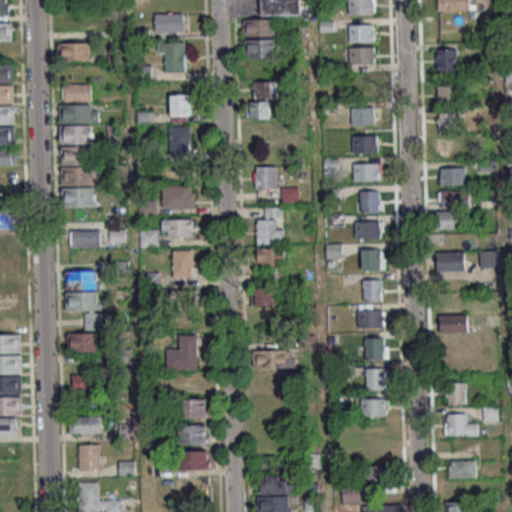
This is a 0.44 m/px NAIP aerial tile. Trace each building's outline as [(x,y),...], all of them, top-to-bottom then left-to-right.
[(0,0),(0,14),(8,15),(8,0),(0,0)] [(260,0),(261,16),(301,16),(300,0),(260,0)] [(374,0),(348,0),(348,14),(375,14),(374,0)] [(469,0),(437,0),(438,11),(469,11),(469,0)] [(156,32),(183,32),(183,13),(156,13),(156,32)] [(276,19),(243,19),(243,36),(276,36),(276,19)] [(0,23),(10,23),(11,41),(0,41),(0,23)] [(375,24),(348,24),(348,42),(375,42),(375,24)] [(276,57),(276,39),(244,39),(244,57),(276,57)] [(59,42),(59,60),(90,60),(90,42),(59,42)] [(186,42),(159,42),(159,54),(166,54),(166,71),(186,71),(186,42)] [(108,63),(120,63),(120,47),(108,47),(108,63)] [(375,47),(349,47),(349,64),(375,64),(375,47)] [(457,49),(436,49),(436,72),(457,72),(457,49)] [(0,64),(12,64),(13,83),(0,83),(0,64)] [(254,98),(276,98),(276,81),(254,81),(254,98)] [(348,81),(348,97),(373,97),(373,81),(348,81)] [(92,84),(65,84),(65,101),(92,101),(92,84)] [(0,85),(13,85),(13,104),(0,104),(0,85)] [(458,85),(438,85),(438,103),(458,103),(458,85)] [(171,94),(171,115),(190,115),(190,94),(171,94)] [(249,118),(270,118),(270,102),(249,102),(249,118)] [(88,104),(88,123),(59,124),(58,105),(88,104)] [(0,106),(13,106),(13,124),(0,124),(0,106)] [(375,107),(351,107),(351,124),(375,124),(375,107)] [(438,130),(462,130),(462,112),(438,112),(438,130)] [(271,142),(271,122),(249,122),(249,142),(271,142)] [(90,125),(90,144),(59,145),(59,126),(90,125)] [(0,126),(13,126),(14,145),(0,145),(0,126)] [(170,155),(191,155),(191,127),(170,127),(170,155)] [(353,153),(378,153),(378,136),(353,136),(353,153)] [(436,157),(463,157),(463,140),(436,140),(436,157)] [(90,146),(90,165),(61,166),(60,147),(90,146)] [(0,164),(16,165),(16,148),(0,147),(0,164)] [(380,163),(353,163),(353,181),(380,181),(380,163)] [(90,166),(90,185),(61,186),(60,167),(90,166)] [(255,188),(277,188),(277,166),(255,166),(255,188)] [(441,185),(466,185),(466,167),(441,167),(441,185)] [(12,169),(0,168),(0,186),(11,187),(12,169)] [(194,208),(194,186),(163,186),(163,208),(194,208)] [(92,188),(92,201),(95,201),(95,206),(61,207),(61,188),(92,188)] [(380,190),(360,190),(360,212),(380,212),(380,190)] [(440,207),(469,207),(469,190),(440,190),(440,207)] [(155,214),(155,201),(140,201),(140,214),(155,214)] [(257,218),(257,243),(283,243),(284,228),(275,228),(276,217),(282,217),(283,207),(266,207),(266,218),(257,218)] [(0,210),(15,210),(15,228),(0,228),(0,210)] [(438,229),(463,229),(463,212),(438,212),(438,229)] [(194,218),(162,219),(162,236),(194,236),(194,218)] [(355,238),(383,238),(383,220),(355,220),(355,238)] [(125,242),(125,229),(109,229),(109,242),(125,242)] [(99,230),(100,247),(71,248),(71,230),(99,230)] [(157,246),(157,230),(145,230),(145,246),(157,246)] [(0,269),(16,269),(16,251),(0,251),(0,246),(11,246),(11,231),(0,231),(0,269)] [(342,259),(342,243),(326,243),(326,259),(342,259)] [(285,265),(285,247),(258,247),(258,265),(285,265)] [(362,248),(362,270),(384,270),(384,248),(362,248)] [(174,277),(195,277),(195,249),(174,249),(174,277)] [(465,251),(437,252),(438,271),(465,270),(465,251)] [(95,271),(95,289),(65,290),(65,272),(95,271)] [(382,300),(382,279),(363,279),(364,301),(382,300)] [(277,288),(256,288),(256,305),(277,305),(277,288)] [(195,291),(170,289),(168,313),(194,314),(195,291)] [(0,311),(20,312),(20,292),(0,292),(0,311)] [(97,292),(97,304),(100,304),(101,310),(65,311),(65,293),(97,292)] [(358,327),(384,327),(384,306),(358,306),(358,327)] [(468,332),(468,314),(440,314),(440,332),(468,332)] [(98,351),(98,333),(68,333),(68,351),(98,351)] [(0,334),(19,334),(20,353),(0,353),(0,334)] [(195,335),(195,369),(166,369),(165,349),(178,349),(178,335),(195,335)] [(388,359),(388,337),(365,337),(365,359),(388,359)] [(253,368),(294,368),(294,350),(253,350),(253,368)] [(0,355),(19,355),(20,374),(0,374),(0,355)] [(366,389),(388,389),(388,367),(366,367),(366,389)] [(178,392),(206,392),(206,373),(178,373),(178,392)] [(73,391),(103,391),(103,375),(73,375),(73,391)] [(0,377),(20,377),(21,395),(0,395),(0,377)] [(466,403),(466,382),(447,382),(447,403),(466,403)] [(0,397),(21,397),(21,416),(0,416),(0,397)] [(207,398),(179,398),(179,418),(207,418),(207,398)] [(387,398),(361,398),(361,415),(387,415),(387,398)] [(484,419),(499,419),(499,406),(484,406),(484,419)] [(467,413),(446,413),(446,435),(477,435),(477,424),(467,424),(467,413)] [(70,416),(70,434),(101,434),(101,416),(70,416)] [(0,417),(0,435),(19,436),(19,417),(0,417)] [(208,425),(180,425),(180,443),(208,443),(208,425)] [(79,470),(100,470),(100,444),(79,444),(79,470)] [(209,451),(181,451),(181,469),(209,469),(209,451)] [(289,511),(290,494),(292,494),(292,474),(290,474),(290,456),(260,456),(259,511),(289,511)] [(135,461),(120,461),(120,475),(135,475),(135,461)] [(450,461),(475,461),(475,478),(448,479),(448,466),(450,466),(450,461)] [(390,488),(390,466),(369,466),(369,488),(390,488)] [(80,511),(121,511),(121,500),(99,500),(99,482),(80,482),(80,511)] [(341,484),(359,484),(360,503),(342,504),(341,484)] [(469,511),(469,502),(447,502),(447,511),(469,511)]
